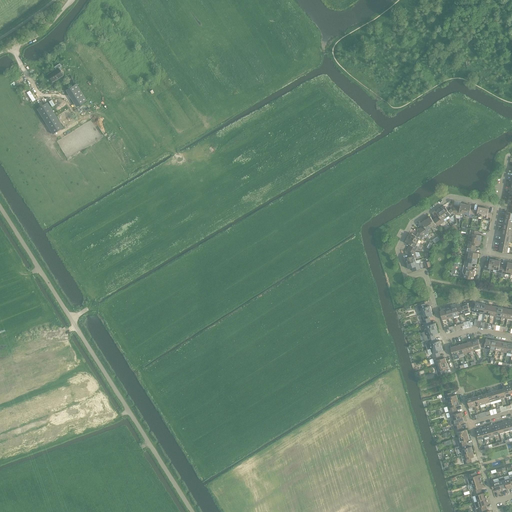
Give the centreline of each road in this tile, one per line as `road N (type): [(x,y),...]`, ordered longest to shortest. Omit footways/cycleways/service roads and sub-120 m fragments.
road 1 (unclassified): [(192,511),(0,206)]
road 2 (residential): [(445,338),(424,272),(406,278),(397,249),(411,222),(450,197),(497,205)]
